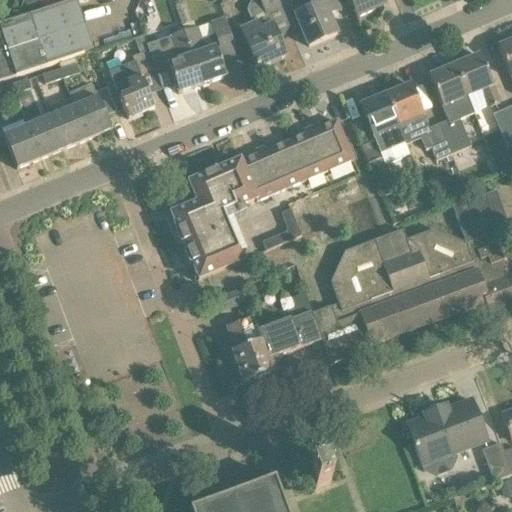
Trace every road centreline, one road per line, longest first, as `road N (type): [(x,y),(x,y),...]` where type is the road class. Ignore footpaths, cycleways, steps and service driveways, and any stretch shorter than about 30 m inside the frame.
road 1 (residential): [(0,213),(511,2)]
road 2 (residential): [(224,441),(511,341)]
road 3 (residential): [(93,490),(0,233)]
road 4 (residential): [(93,490),(224,441)]
